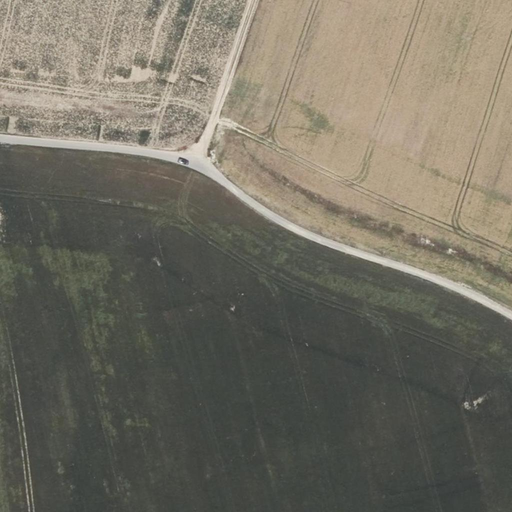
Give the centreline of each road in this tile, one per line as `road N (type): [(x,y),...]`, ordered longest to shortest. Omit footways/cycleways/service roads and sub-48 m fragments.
road 1 (unclassified): [(511,315),(306,232),(196,162),(0,135)]
road 2 (track): [(251,0),(196,162)]
